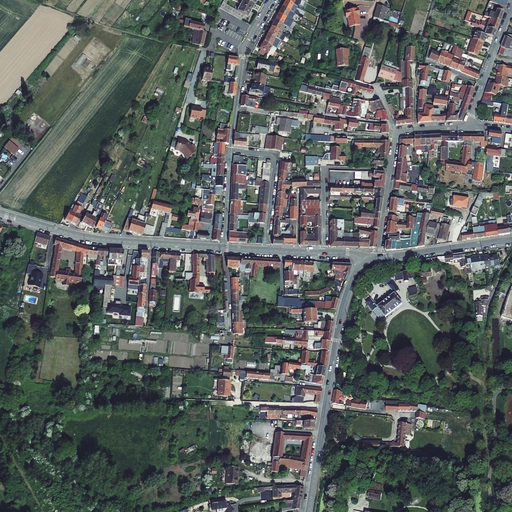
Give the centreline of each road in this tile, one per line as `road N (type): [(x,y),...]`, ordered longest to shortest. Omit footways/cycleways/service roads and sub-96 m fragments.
road 1 (tertiary): [(308,511),(339,318),(366,263)]
road 2 (tertiary): [(0,213),(80,236),(223,247)]
road 3 (residential): [(270,0),(243,47),(229,149)]
road 4 (residential): [(266,250),(274,156),(229,149)]
road 5 (tertiary): [(378,258),(511,239)]
road 6 (residential): [(468,127),(511,6)]
